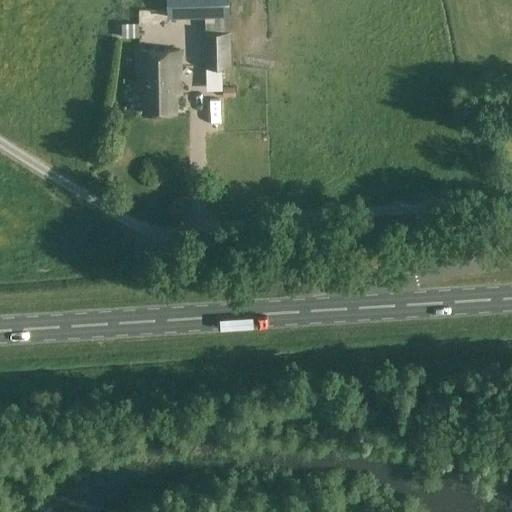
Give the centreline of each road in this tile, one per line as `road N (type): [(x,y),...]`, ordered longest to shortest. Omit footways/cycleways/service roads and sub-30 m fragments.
road 1 (unclassified): [(511,204),(152,232),(0,146)]
road 2 (primary): [(0,331),(511,299)]
